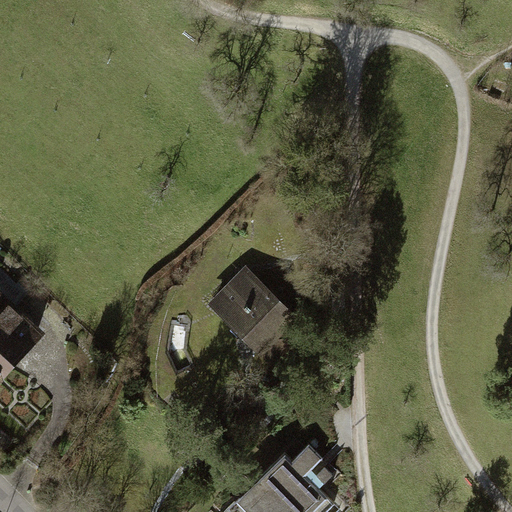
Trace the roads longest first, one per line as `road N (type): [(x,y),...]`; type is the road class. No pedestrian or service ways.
road 1 (track): [(208,0),(302,26),(402,38),(437,53),(464,82),(467,129),(439,259),(436,359),(457,432),(511,504)]
road 2 (track): [(356,35),(362,451),(372,511)]
